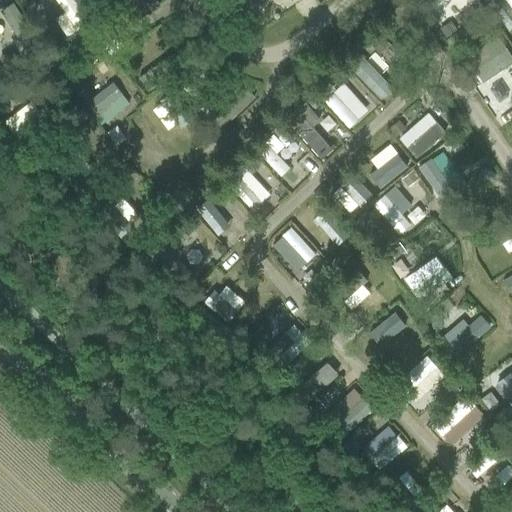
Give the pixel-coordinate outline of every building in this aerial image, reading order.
[(56,0),(65,12),(56,18),(70,37),(91,21),(75,0),(56,0)] [(154,0),(113,0),(109,3),(124,28),(159,6),(154,0)] [(450,22),(440,29),(446,37),(456,30),(450,22)] [(377,34),(369,42),(376,50),(385,42),(377,34)] [(467,57),(483,82),(511,62),(511,60),(497,37),(467,57)] [(48,53),(39,61),(47,70),(56,62),(48,53)] [(12,55),(1,59),(6,70),(17,66),(12,55)] [(368,59),(355,72),(381,99),(395,87),(368,59)] [(165,60),(139,74),(147,89),(173,74),(165,60)] [(181,76),(174,82),(181,91),(189,85),(181,76)] [(78,83),(71,89),(82,102),(89,97),(78,83)] [(324,83),(315,91),(322,99),(331,91),(324,83)] [(350,128),(369,110),(344,83),(325,101),(350,128)] [(312,94),(306,99),(314,109),(320,103),(312,94)] [(31,100),(8,122),(17,131),(40,110),(31,100)] [(154,101),(141,111),(166,143),(178,133),(154,101)] [(297,110),(285,119),(319,159),(331,149),(311,127),(319,120),(304,103),(297,110)] [(415,157),(447,133),(431,112),(399,135),(415,157)] [(398,121),(389,129),(395,136),(404,128),(398,121)] [(280,125),(273,131),(278,137),(285,130),(280,125)] [(456,133),(447,141),(453,149),(462,141),(456,133)] [(277,177),(290,170),(278,148),(292,141),(289,134),(262,148),(277,177)] [(371,149),(389,178),(410,165),(392,136),(371,149)] [(442,150),(419,168),(440,196),(463,178),(442,150)] [(249,185),(238,194),(251,210),(271,195),(248,166),(239,173),(249,185)] [(346,171),(335,183),(359,205),(370,194),(346,171)] [(412,172),(402,179),(407,186),(417,178),(412,172)] [(373,202),(398,233),(410,224),(386,192),(373,202)] [(209,200),(197,212),(224,241),(237,230),(209,200)] [(418,205),(406,214),(413,223),(425,214),(418,205)] [(329,207),(317,218),(343,249),(356,238),(329,207)] [(190,215),(181,224),(190,232),(198,224),(190,215)] [(195,277),(170,254),(187,236),(176,226),(159,243),(158,242),(147,253),(184,288),(195,277)] [(298,270),(317,251),(290,227),(272,246),(298,270)] [(399,242),(387,250),(393,259),(405,250),(399,242)] [(511,245),(482,259),(490,275),(511,264),(511,245)] [(439,256),(402,275),(411,293),(449,273),(439,256)] [(244,305),(260,288),(249,278),(233,295),(244,305)] [(358,305),(372,299),(365,285),(352,292),(358,305)] [(245,330),(275,301),(264,290),(235,319),(245,330)] [(458,355),(492,325),(482,313),(470,324),(465,318),(442,338),(458,355)] [(373,362),(415,341),(402,314),(360,335),(373,362)] [(431,316),(431,328),(439,329),(440,316),(431,316)] [(260,326),(252,333),(259,342),(267,334),(260,326)] [(284,334),(264,354),(280,370),(310,341),(302,332),(292,342),(284,334)] [(304,379),(324,404),(358,375),(337,351),(304,379)] [(430,355),(401,373),(415,395),(444,377),(430,355)] [(511,377),(509,374),(496,384),(511,404),(511,377)] [(451,382),(441,390),(449,400),(459,392),(451,382)] [(358,393),(334,413),(348,429),(371,409),(358,393)] [(460,442),(487,418),(467,395),(433,425),(443,436),(450,430),(460,442)] [(511,417),(505,408),(495,416),(503,426),(511,418),(511,417)] [(490,423),(484,429),(492,438),(498,432),(490,423)] [(380,467),(406,447),(390,426),(364,446),(380,467)] [(511,471),(496,447),(469,465),(481,484),(495,475),(500,482),(511,474),(511,471)]
